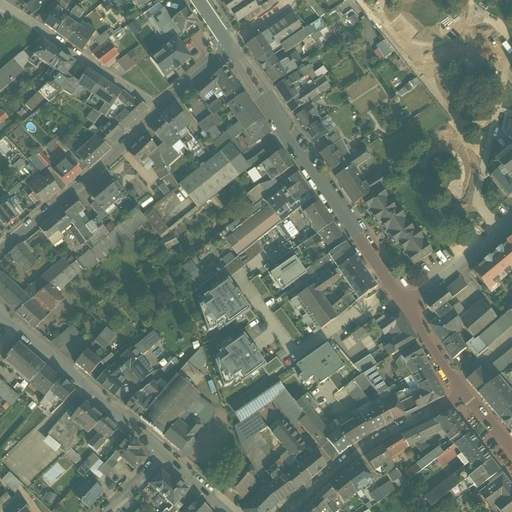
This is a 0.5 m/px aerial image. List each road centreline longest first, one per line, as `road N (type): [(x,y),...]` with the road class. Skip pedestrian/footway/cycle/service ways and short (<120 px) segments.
road 1 (residential): [(227,46),(391,287)]
road 2 (secondary): [(0,250),(159,109)]
road 3 (residential): [(464,396),(366,445),(290,511)]
road 4 (residential): [(159,109),(0,4)]
road 5 (residential): [(391,287),(292,353),(254,299)]
road 6 (residential): [(24,334),(162,452)]
road 7 (residential): [(511,221),(404,308)]
